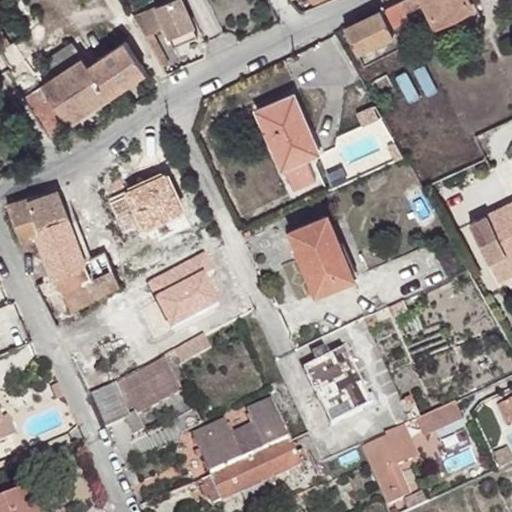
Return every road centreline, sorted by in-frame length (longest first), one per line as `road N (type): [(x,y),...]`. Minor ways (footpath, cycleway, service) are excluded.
road 1 (residential): [(0,235),(123,511)]
road 2 (residential): [(274,334),(168,104)]
road 3 (residential): [(168,104),(372,0)]
road 4 (residential): [(0,193),(168,104)]
